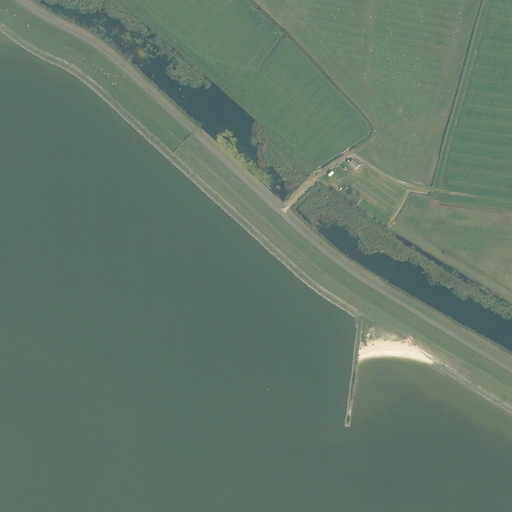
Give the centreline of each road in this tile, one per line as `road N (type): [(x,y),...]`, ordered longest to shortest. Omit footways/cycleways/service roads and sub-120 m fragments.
road 1 (tertiary): [(511,370),(350,271),(108,54),(17,0)]
road 2 (track): [(437,190),(392,179),(350,155),(281,214)]
